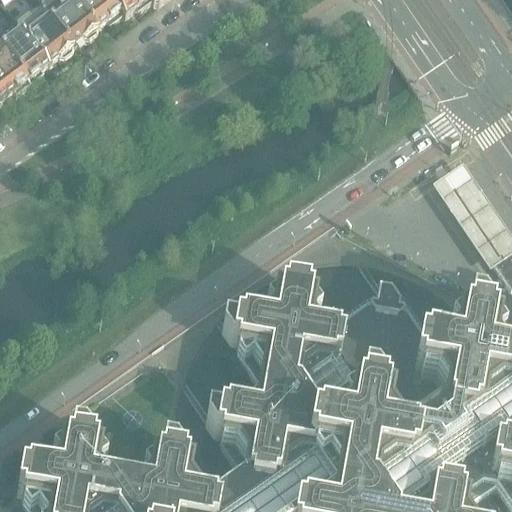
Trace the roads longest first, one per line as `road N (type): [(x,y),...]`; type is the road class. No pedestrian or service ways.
road 1 (secondary): [(0,442),(163,319),(466,116)]
road 2 (secondary): [(238,0),(0,169)]
road 3 (secondary): [(384,0),(466,116)]
